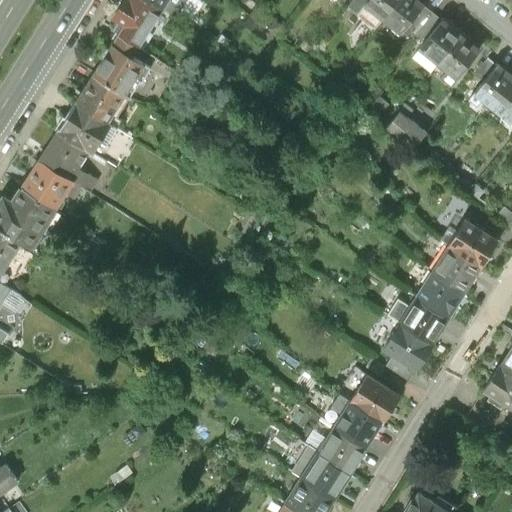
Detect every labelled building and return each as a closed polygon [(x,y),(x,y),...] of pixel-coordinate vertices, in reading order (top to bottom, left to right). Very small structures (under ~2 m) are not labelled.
[(125,25),(118,36),(137,47),(142,51),(150,37),(145,34),(161,9),(146,0),(123,0),(113,17),(125,25)] [(146,0),(161,9),(162,8),(167,0),(146,0)] [(186,0),(167,0),(162,8),(176,16),(186,0)] [(357,17),(365,7),(370,0),(354,0),(348,9),(357,17)] [(370,0),(365,7),(384,22),(401,0),(370,0)] [(424,7),(416,0),(401,0),(384,22),(401,35),(403,33),(424,7)] [(443,22),(424,7),(403,33),(413,42),(417,37),(425,44),(443,22)] [(271,21),(258,10),(244,26),(257,37),(271,21)] [(419,52),(438,67),(462,37),(443,22),(425,44),(419,52)] [(284,31),(275,24),(268,32),(277,39),(284,31)] [(131,57),(137,47),(118,36),(93,75),(129,98),(140,82),(141,83),(150,69),(131,57)] [(479,51),(462,37),(438,67),(455,81),(460,74),(470,61),(479,51)] [(311,48),(303,42),(299,48),(307,54),(311,48)] [(484,84),(498,67),(488,59),(480,69),(474,76),(484,84)] [(469,82),(474,76),(480,69),(470,61),(460,74),(469,82)] [(477,92),(495,106),(511,85),(511,78),(498,67),(484,84),(477,92)] [(336,76),(329,70),(325,76),(332,82),(336,76)] [(117,118),(129,98),(93,75),(90,80),(89,80),(75,103),(116,129),(121,121),(117,118)] [(511,85),(495,106),(511,120),(511,118),(511,85)] [(359,98),(355,94),(350,100),(355,103),(359,98)] [(389,107),(380,99),(369,111),(378,119),(389,107)] [(105,147),(116,129),(75,103),(57,132),(88,152),(93,155),(100,143),(105,147)] [(399,115),(386,131),(413,152),(420,143),(426,136),(399,115)] [(77,171),(88,152),(57,132),(39,160),(82,187),(89,192),(97,181),(88,175),(87,177),(77,171)] [(448,165),(420,143),(413,152),(441,175),(447,167),(448,165)] [(74,200),(82,187),(39,160),(21,188),(55,210),(65,194),(74,200)] [(474,189),(447,167),(441,175),(468,196),(474,189)] [(475,187),(474,189),(468,196),(478,204),(486,195),(475,187)] [(30,249),(55,210),(21,188),(11,203),(2,198),(0,202),(0,230),(20,243),(30,249)] [(511,231),(511,214),(504,209),(496,219),(511,231)] [(465,222),(449,247),(481,268),(497,243),(465,222)] [(0,273),(20,243),(0,230),(0,273)] [(449,247),(433,272),(466,292),(481,268),(449,247)] [(433,272),(417,297),(449,317),(466,292),(433,272)] [(24,299),(0,283),(0,305),(15,314),(24,299)] [(433,344),(449,317),(417,297),(401,323),(433,344)] [(416,370),(433,344),(401,323),(384,349),(395,356),(416,370)] [(210,354),(217,344),(198,331),(191,341),(210,354)] [(511,348),(500,367),(511,374),(511,348)] [(407,383),(416,370),(395,356),(386,369),(407,383)] [(511,409),(511,374),(500,367),(484,391),(511,409)] [(56,380),(42,377),(39,390),(52,393),(56,380)] [(367,379),(350,405),(381,425),(398,399),(367,379)] [(364,451),(381,425),(350,405),(333,431),(364,451)] [(333,431),(316,457),(347,478),(364,451),(333,431)] [(332,501),(347,478),(316,457),(300,481),(332,501)] [(0,493),(17,481),(6,465),(1,468),(0,468),(0,493)] [(300,481),(283,507),(290,511),(324,511),(332,501),(300,481)] [(445,511),(417,494),(412,502),(410,501),(402,511),(445,511)]
